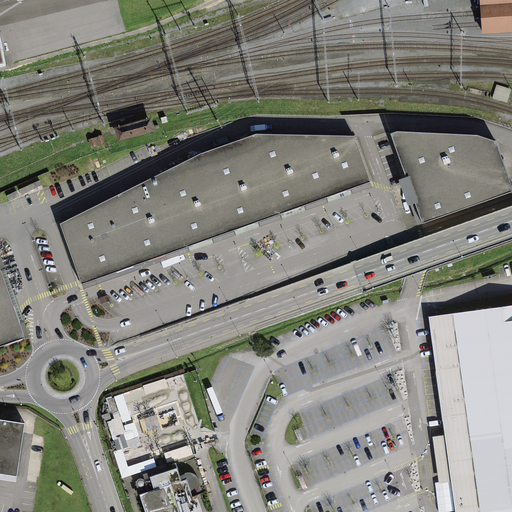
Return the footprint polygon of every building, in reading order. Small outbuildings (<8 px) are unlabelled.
[(511,0),(480,0),(481,0),(482,13),(482,24),(483,32),(511,30),(511,0)] [(0,68),(9,66),(0,31),(0,68)] [(149,112),(113,123),(119,141),(155,130),(149,112)] [(102,134),(89,139),(93,150),(106,145),(102,134)] [(411,223),(504,194),(485,145),(468,139),(387,134),(380,135),(411,223)] [(72,286),(362,184),(345,138),(249,137),(189,158),(51,227),(72,286)] [(0,343),(30,331),(3,254),(0,255),(0,343)] [(511,511),(511,306),(423,321),(441,437),(430,439),(440,503),(450,501),(451,511),(511,511)] [(0,472),(23,477),(32,415),(0,410),(0,472)] [(180,511),(171,484),(138,496),(143,511),(180,511)]
